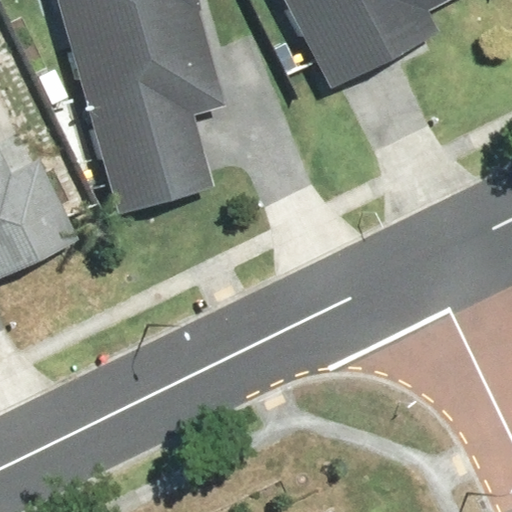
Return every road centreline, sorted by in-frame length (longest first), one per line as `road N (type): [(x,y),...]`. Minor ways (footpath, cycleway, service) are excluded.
road 1 (residential): [(0,467),(424,260)]
road 2 (residential): [(511,441),(424,260)]
